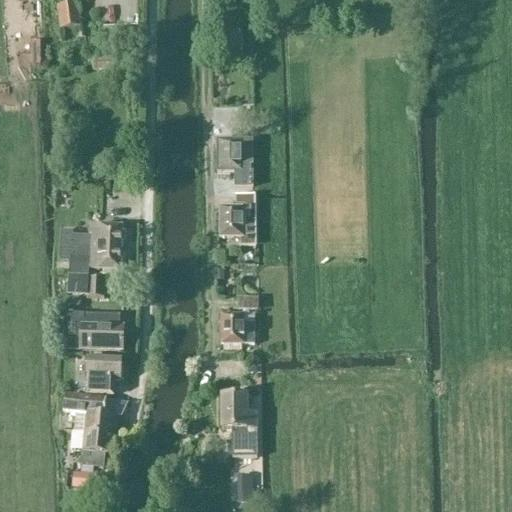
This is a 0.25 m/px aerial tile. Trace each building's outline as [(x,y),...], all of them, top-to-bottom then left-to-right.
[(82,28),(78,4),(56,8),(60,31),(82,28)] [(138,50),(137,28),(104,30),(104,52),(138,50)] [(221,55),(239,55),(238,33),(220,33),(221,55)] [(113,71),(113,59),(92,59),(92,72),(113,71)] [(219,145),(219,174),(234,174),(234,191),(253,191),(253,168),(253,146),(253,145),(242,145),(219,145)] [(242,210),(219,210),(219,241),(239,241),(239,248),(255,248),(255,211),(255,201),(243,201),(244,211),(242,211),(242,210)] [(121,274),(123,230),(89,228),(89,240),(73,239),(73,236),(61,235),(60,264),(70,265),(69,278),(89,279),(89,273),(121,274)] [(106,282),(90,281),(89,295),(105,296),(106,282)] [(123,355),(125,327),(120,327),(121,317),(65,314),(63,352),(123,355)] [(243,318),(221,318),(221,348),(253,347),(253,326),(243,327),(243,318)] [(121,381),(122,362),(88,361),(87,380),(90,380),(90,398),(110,399),(111,381),(121,381)] [(65,399),(64,417),(85,418),(83,437),(115,439),(117,419),(104,419),(105,402),(65,399)] [(247,399),(221,399),(221,432),(233,432),(233,446),(233,462),(257,461),(256,418),(247,418),(247,399)] [(72,436),(71,452),(82,453),(82,455),(81,455),(80,470),(107,472),(108,458),(114,458),(115,439),(83,437),(72,436)] [(252,492),(252,472),(237,473),(238,492),(252,492)]
